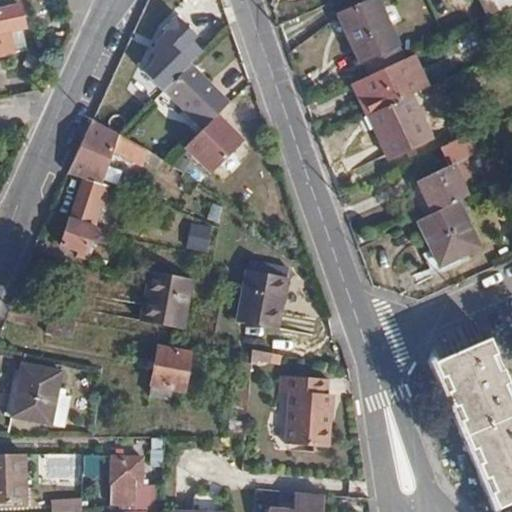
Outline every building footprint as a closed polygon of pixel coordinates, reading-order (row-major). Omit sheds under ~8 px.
[(395,43),(376,0),(368,0),(338,14),(358,61),(395,43)] [(481,9),(476,0),(452,0),(460,18),(481,9)] [(0,53),(14,50),(9,30),(25,26),(20,6),(0,10),(0,53)] [(170,16),(129,68),(195,121),(172,150),(186,161),(187,159),(219,184),(235,164),(227,158),(243,138),(214,115),(228,98),(186,64),(203,42),(170,16)] [(407,56),(363,77),(370,95),(364,98),(370,111),(378,108),(409,93),(422,88),(407,56)] [(370,111),(368,112),(388,156),(428,137),(409,93),(378,108),(370,111)] [(151,151),(90,118),(67,172),(82,177),(60,244),(84,252),(107,187),(101,185),(115,152),(144,166),(151,151)] [(465,135),(437,148),(445,165),(415,179),(430,213),(450,204),(455,201),(465,196),(459,186),(473,179),(464,159),(473,154),(465,135)] [(430,213),(416,220),(436,265),(476,247),(455,201),(450,204),(430,213)] [(211,227),(191,224),(186,249),(206,252),(211,227)] [(178,326),(187,278),(145,270),(138,320),(178,326)] [(271,334),(281,283),(240,275),(231,325),(271,334)] [(97,325),(69,319),(66,336),(94,342),(97,325)] [(511,499),(511,402),(484,340),(432,363),(496,506),(511,499)] [(190,354),(158,347),(148,399),(168,402),(170,389),(182,391),(190,354)] [(248,350),(247,362),(276,363),(277,352),(248,350)] [(226,435),(243,436),(249,363),(241,363),(239,386),(231,386),(226,435)] [(67,426),(78,376),(40,367),(28,420),(67,426)] [(328,448),(330,421),(324,421),(326,396),(323,396),(324,381),(277,377),(276,394),(286,394),(282,444),(328,448)] [(161,433),(165,406),(148,403),(145,430),(161,433)] [(163,439),(152,438),(150,476),(161,476),(163,439)] [(0,453),(0,505),(27,506),(28,454),(0,453)] [(140,486),(141,458),(111,458),(110,504),(133,505),(133,486),(140,486)] [(159,510),(160,491),(135,489),(135,509),(159,510)] [(47,511),(78,510),(77,497),(46,499),(47,511)]
